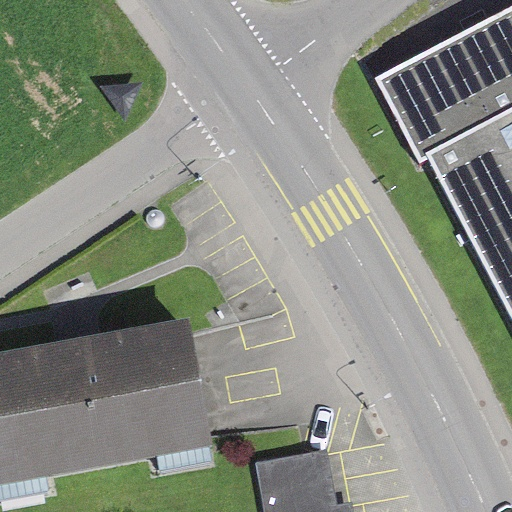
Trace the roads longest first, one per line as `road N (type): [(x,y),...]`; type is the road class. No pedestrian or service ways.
road 1 (secondary): [(250,89),(338,220),(486,511)]
road 2 (residential): [(0,255),(250,89)]
road 3 (unclassified): [(371,0),(250,89)]
